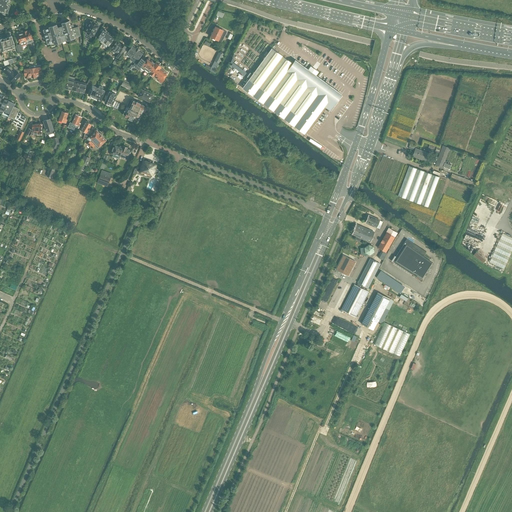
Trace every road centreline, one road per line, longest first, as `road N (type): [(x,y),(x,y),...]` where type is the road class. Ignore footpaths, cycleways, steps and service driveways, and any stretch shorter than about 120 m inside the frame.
road 1 (primary): [(390,28),(333,202),(202,511)]
road 2 (primary): [(211,511),(363,159),(393,68)]
road 3 (track): [(281,321),(122,253)]
road 4 (track): [(352,362),(285,511)]
road 5 (residential): [(62,2),(121,26),(177,70)]
road 6 (unknown): [(399,230),(432,253),(435,266),(420,284),(390,264),(391,251)]
road 7 (primary): [(272,0),(390,28)]
